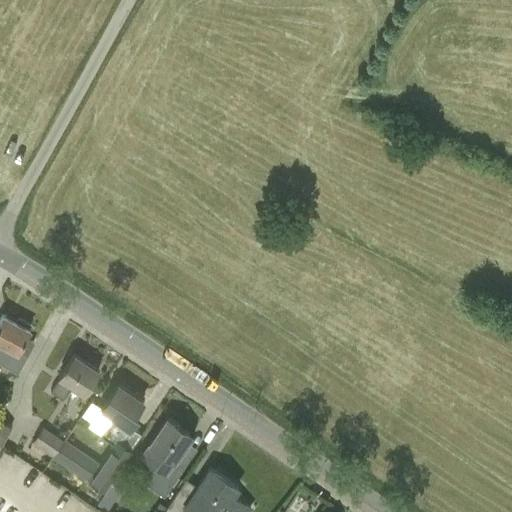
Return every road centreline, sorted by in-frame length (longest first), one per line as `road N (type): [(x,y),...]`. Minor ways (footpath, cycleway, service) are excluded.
road 1 (tertiary): [(385,511),(1,253)]
road 2 (unclassified): [(0,228),(126,0)]
